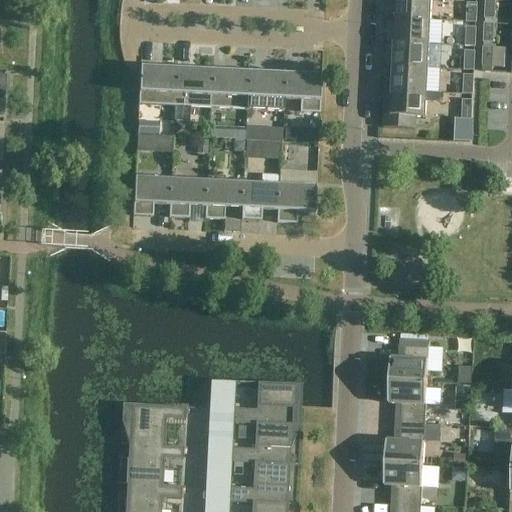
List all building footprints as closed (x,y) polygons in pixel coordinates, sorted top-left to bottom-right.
[(431,21),(432,0),(396,0),(395,20),(431,21)] [(495,20),(496,1),(486,1),(485,20),(495,20)] [(477,24),(478,5),(467,4),(466,23),(477,24)] [(395,20),(394,44),(430,45),(431,21),(395,20)] [(484,24),(483,44),(494,44),(495,25),(484,24)] [(476,48),(477,29),(466,28),(465,48),(476,48)] [(394,44),(393,68),(429,69),(430,45),(394,44)] [(482,68),(493,68),(494,49),(483,48),(482,68)] [(475,72),(476,52),(465,52),(464,71),(475,72)] [(139,94),(138,106),(175,108),(177,69),(140,68),(139,94)] [(392,90),(392,92),(428,93),(429,69),(393,68),(393,77),(387,77),(386,90),(392,90)] [(213,71),(177,69),(175,108),(211,109),(213,71)] [(211,109),(247,111),(249,73),(213,71),(211,109)] [(285,75),(249,73),(247,111),(283,113),(284,101),(283,101),(285,75)] [(283,101),(284,101),(300,102),(300,114),(319,115),(321,76),(285,75),(283,101)] [(473,96),(474,76),(464,76),(463,96),(473,96)] [(428,93),(392,92),(392,101),(386,101),(385,115),(384,129),(415,131),(416,118),(426,119),(427,103),(444,104),(445,95),(428,94),(428,93)] [(472,121),(473,102),(463,101),(462,120),(472,121)] [(278,160),(279,145),(268,144),(267,152),(270,155),(270,159),(278,160)] [(134,179),(133,217),(152,218),(153,206),(169,207),(170,207),(171,181),(134,179)] [(207,183),(171,181),(170,207),(169,207),(169,219),(188,220),(189,208),(205,209),(206,209),(207,183)] [(243,184),(207,183),(206,209),(205,209),(205,221),(224,222),(225,210),(241,210),(242,211),(243,184)] [(278,212),(279,186),(243,184),(242,211),(241,210),(240,223),(260,223),(261,212),(277,212),(278,212)] [(316,188),(279,186),(278,212),(277,212),(276,224),(296,225),(297,213),(314,214),(316,188)] [(391,360),(390,382),(428,384),(430,343),(401,341),(401,342),(405,343),(404,361),(391,360)] [(445,369),(444,345),(430,345),(430,369),(445,369)] [(426,425),(428,384),(390,382),(389,405),(401,405),(400,424),(426,425)] [(231,425),(255,426),(255,425),(291,427),(293,386),(257,384),(256,411),(232,410),(231,425)] [(130,406),(128,447),(164,449),(164,448),(165,421),(185,421),(185,409),(130,406)] [(424,467),(426,425),(400,424),(400,443),(387,442),(386,465),(424,467)] [(289,466),(291,427),(255,425),(255,426),(254,451),(230,450),(230,464),(253,465),(253,464),(289,466)] [(162,488),(162,487),(164,460),(183,461),(184,449),(164,448),(164,449),(128,447),(126,486),(162,488)] [(287,506),(289,466),(253,464),(253,465),(252,490),(228,489),(228,504),(251,505),(251,504),(287,506)] [(421,508),(424,467),(386,465),(385,487),(397,488),(396,507),(421,508)] [(488,474),(473,474),(473,486),(489,485),(488,474)] [(126,486),(125,511),(161,511),(162,500),(181,501),(182,488),(162,487),(162,488),(126,486)] [(436,511),(436,499),(426,500),(426,511),(436,511)]
